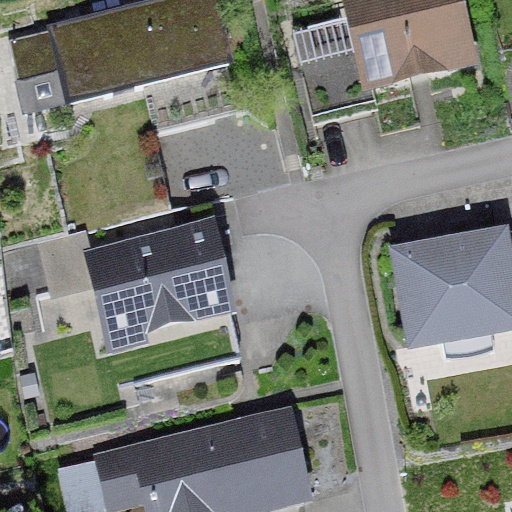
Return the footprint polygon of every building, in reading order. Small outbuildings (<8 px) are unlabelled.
[(64,108),(224,72),(207,0),(201,0),(48,35),(64,108)] [(371,108),(367,91),(463,69),(447,0),(344,0),(350,26),(289,39),(307,122),(371,108)] [(105,345),(224,318),(206,238),(86,265),(105,345)] [(511,292),(503,294),(495,248),(396,266),(411,350),(510,332),(507,313),(511,312),(511,292)] [(144,511),(261,511),(301,503),(283,425),(133,459),(133,460),(94,469),(99,491),(138,483),(144,511)]
